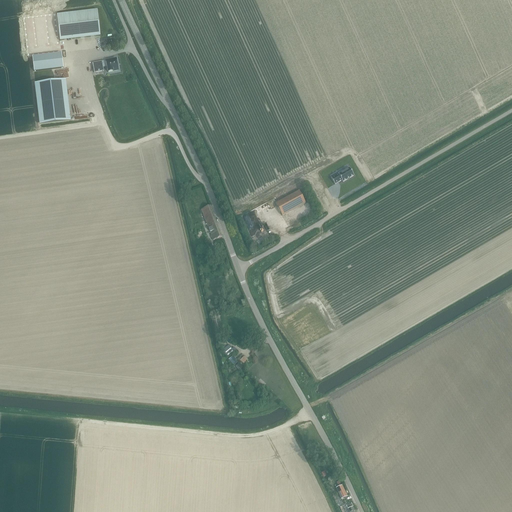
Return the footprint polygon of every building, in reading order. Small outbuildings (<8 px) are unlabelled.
[(57,15),(60,41),(100,36),(97,10),(57,15)] [(32,56),(34,71),(63,68),(61,53),(32,56)] [(116,59),(93,64),(94,73),(103,71),(103,68),(107,67),(108,73),(118,71),(118,70),(119,69),(118,67),(117,66),(116,59)] [(36,84),(41,123),(69,120),(65,80),(36,84)] [(278,134),(224,163),(248,207),(302,178),(278,134)] [(336,173),(329,177),(333,184),(340,181),(341,183),(352,177),(348,170),(337,176),(336,173)] [(282,216),(305,203),(298,191),(275,204),(282,216)] [(201,209),(213,240),(222,237),(210,206),(201,209)] [(216,334),(219,345),(224,344),(222,333),(216,334)] [(222,350),(223,352),(227,357),(234,352),(229,345),(222,350)] [(233,356),(228,360),(233,366),(237,363),(238,364),(235,367),(239,371),(242,368),(242,367),(248,361),(243,355),(236,360),(233,356)] [(342,486),(338,488),(343,498),(347,496),(342,486)] [(348,506),(344,508),(345,511),(352,511),(355,511),(352,505),(351,503),(348,505),(348,506)]
